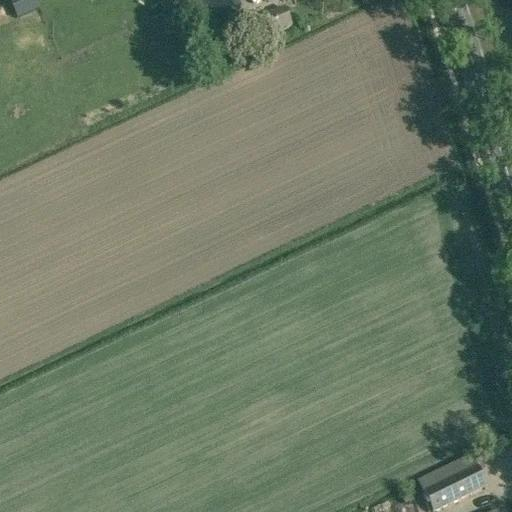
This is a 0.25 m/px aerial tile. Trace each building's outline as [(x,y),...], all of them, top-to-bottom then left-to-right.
[(39,11),(34,0),(13,0),(9,2),(18,21),(39,11)] [(197,8),(194,0),(179,0),(184,12),(197,8)] [(241,10),(237,0),(195,0),(199,10),(208,7),(213,21),(241,10)] [(251,44),(292,28),(285,8),(243,24),(251,44)] [(422,495),(431,511),(436,511),(486,487),(476,468),(422,495)]
